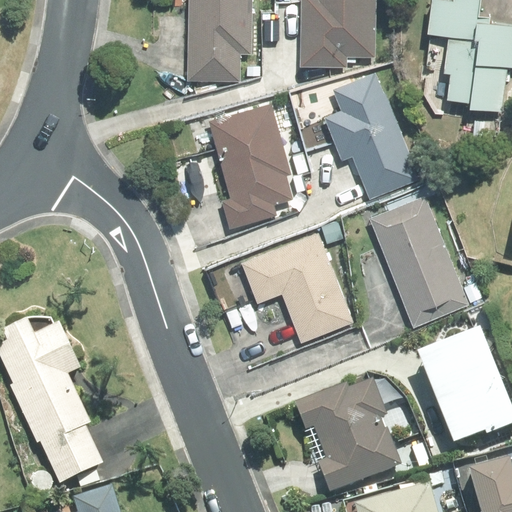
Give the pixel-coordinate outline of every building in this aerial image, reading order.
[(185,0),(185,74),(238,75),(239,48),(249,48),(249,0),(185,0)] [(298,0),(298,61),(345,62),(345,52),(374,52),(374,0),(298,0)] [(465,93),(465,96),(500,104),(505,60),(511,61),(511,16),(485,10),(486,4),(475,2),(475,0),(426,0),(423,21),(445,24),(440,63),(447,64),(443,89),(465,93)] [(245,73),(259,73),(259,65),(245,64),(245,73)] [(339,102),(322,109),(340,153),(350,148),(368,194),(416,174),(372,64),(330,81),(339,102)] [(272,198),(291,192),(284,168),(289,167),(269,95),(206,112),(229,191),(220,193),(228,222),(275,209),(272,198)] [(435,174),(422,179),(426,189),(438,185),(435,174)] [(423,187),(367,209),(411,323),(468,301),(423,187)] [(333,216),(319,220),(325,238),(339,234),(333,216)] [(316,224),(238,253),(254,295),(279,285),(298,336),(351,317),(316,224)] [(476,278),(463,283),(470,301),(483,296),(476,278)] [(71,366),(84,360),(63,315),(40,325),(32,308),(1,322),(7,335),(0,338),(0,345),(15,379),(12,380),(38,439),(42,437),(61,479),(107,458),(89,418),(94,415),(71,366)] [(414,344),(450,436),(482,424),(484,429),(511,418),(511,411),(476,320),(414,344)] [(376,412),(382,409),(369,375),(346,384),(344,378),(294,397),(304,424),(312,421),(324,454),(316,457),(327,488),(400,461),(387,423),(381,425),(376,412)] [(511,511),(511,475),(507,453),(469,461),(479,510),(472,511),(471,511),(511,511)] [(436,511),(426,477),(351,499),(354,511),(436,511)] [(79,505),(57,511),(125,511),(115,479),(75,491),(79,505)]
